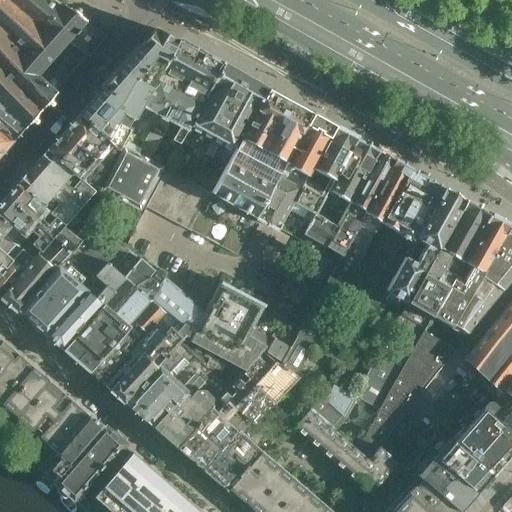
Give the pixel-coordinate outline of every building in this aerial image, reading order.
[(36,76),(69,40),(87,56),(104,37),(52,0),(0,0),(0,109),(22,129),(55,93),(36,76)] [(162,170),(148,162),(168,126),(167,125),(169,122),(181,128),(174,141),(180,144),(180,143),(221,67),(155,29),(78,116),(117,151),(128,131),(117,125),(120,119),(125,122),(127,117),(134,121),(142,107),(160,117),(158,120),(157,120),(137,156),(124,148),(101,190),(139,211),(162,170)] [(224,166),(265,92),(221,67),(180,143),(202,154),(212,135),(220,140),(209,158),(224,166)] [(306,176),(310,169),(332,129),(287,104),(265,92),(224,166),(216,182),(210,192),(167,167),(146,207),(235,255),(255,217),(277,228),(291,202),(306,176)] [(23,129),(22,129),(0,109),(0,130),(12,141),(23,129)] [(95,193),(117,151),(78,116),(47,151),(93,192),(95,193)] [(349,200),(376,154),(354,141),(332,129),(310,169),(320,174),(316,181),(306,176),(291,202),(313,214),(328,188),(349,200)] [(0,154),(12,141),(0,130),(0,154)] [(93,192),(47,151),(16,186),(62,227),(93,192)] [(364,212),(392,162),(376,154),(349,200),(335,226),(324,246),(340,255),(358,223),(351,220),(357,208),(364,212)] [(216,182),(173,157),(167,167),(210,192),(216,182)] [(295,376),(380,223),(408,172),(392,162),(364,212),(358,223),(340,255),(290,348),(281,363),(280,365),(295,376)] [(387,250),(425,182),(408,172),(380,223),(393,231),(383,248),(387,250)] [(413,239),(441,191),(425,182),(387,250),(369,282),(384,290),(403,257),(413,239)] [(62,227),(16,186),(0,204),(0,217),(40,251),(62,227)] [(406,302),(465,199),(459,195),(456,199),(441,191),(413,239),(425,245),(420,253),(418,255),(414,264),(403,257),(384,290),(406,302)] [(425,327),(431,316),(487,217),(471,208),(474,203),(465,199),(406,302),(352,400),(332,386),(323,401),(318,398),(309,409),(322,420),(335,430),(348,441),(355,447),(365,434),(425,327)] [(324,246),(335,226),(313,214),(302,234),(324,246)] [(0,236),(2,235),(20,250),(32,261),(40,251),(0,217),(0,236)] [(452,324),(507,229),(510,224),(502,220),(500,224),(487,217),(431,316),(449,326),(451,323),(452,324)] [(44,335),(124,248),(90,220),(74,238),(79,242),(18,312),(44,335)] [(430,380),(504,289),(498,284),(511,259),(511,225),(510,224),(507,229),(452,324),(451,323),(449,326),(443,337),(421,375),(430,380)] [(79,242),(74,238),(62,227),(40,251),(32,261),(0,296),(18,312),(79,242)] [(0,273),(20,250),(2,235),(0,236),(0,273)] [(98,310),(126,279),(121,275),(136,258),(124,248),(44,335),(61,350),(98,310)] [(0,296),(32,261),(20,250),(0,273),(0,296)] [(88,373),(153,302),(162,279),(136,258),(121,275),(126,279),(135,287),(107,318),(98,310),(61,350),(88,373)] [(504,289),(511,278),(511,259),(498,284),(504,289)] [(203,312),(162,279),(153,302),(165,314),(176,323),(184,330),(175,340),(178,342),(181,345),(186,339),(188,341),(203,312)] [(246,337),(253,325),(263,306),(220,282),(203,312),(188,341),(186,339),(181,345),(228,389),(245,371),(244,370),(261,351),(265,354),(265,353),(268,348),(246,337)] [(500,393),(511,378),(511,300),(464,360),(481,375),(500,393)] [(101,384),(155,325),(165,314),(153,302),(88,373),(101,384)] [(122,402),(178,342),(175,340),(184,330),(176,323),(166,335),(143,359),(140,357),(109,391),(122,402)] [(109,391),(140,357),(143,359),(166,335),(155,325),(101,384),(109,391)] [(274,337),(253,325),(246,337),(268,348),(273,339),(274,337)] [(369,459),(379,447),(430,380),(421,375),(443,337),(425,327),(365,434),(355,447),(361,452),(369,459)] [(281,363),(290,348),(273,339),(268,348),(265,353),(281,363)] [(228,389),(181,345),(178,342),(122,402),(129,408),(144,422),(151,427),(172,404),(174,404),(179,408),(199,386),(216,402),(228,389)] [(0,375),(14,359),(13,358),(0,346),(0,375)] [(0,404),(0,405),(32,368),(17,355),(13,358),(14,359),(0,375),(0,404)] [(238,433),(247,423),(251,426),(297,378),(295,376),(280,365),(280,366),(274,362),(269,367),(257,357),(245,371),(228,389),(216,402),(174,447),(225,492),(226,491),(227,489),(228,489),(228,490),(260,453),(261,452),(238,433)] [(16,418),(44,385),(46,387),(49,383),(32,368),(0,405),(2,406),(16,418)] [(511,454),(511,378),(500,393),(481,375),(438,430),(445,436),(451,428),(459,435),(453,443),(491,477),(511,454)] [(86,415),(73,404),(69,401),(66,404),(46,387),(44,385),(16,418),(15,418),(31,432),(34,428),(41,434),(38,437),(55,451),(86,415)] [(174,447),(216,402),(199,386),(179,408),(174,404),(172,404),(151,427),(174,447)] [(305,439),(322,420),(309,409),(308,411),(307,411),(293,428),(305,439)] [(53,484),(102,427),(87,415),(86,415),(55,451),(54,452),(53,452),(37,470),(53,484)] [(318,450),(335,430),(322,420),(305,439),(318,450)] [(73,501),(121,446),(122,447),(124,446),(102,427),(53,484),(73,501)] [(331,461),(348,441),(335,430),(318,450),(331,461)] [(491,477),(453,443),(445,436),(438,430),(423,448),(476,494),(491,477)] [(361,452),(355,447),(348,441),(331,461),(344,472),(361,452)] [(396,463),(385,453),(379,447),(369,459),(374,463),(387,474),(395,466),(394,465),(396,463)] [(476,494),(423,448),(422,450),(408,468),(422,480),(458,511),(476,494)] [(260,453),(228,490),(243,503),(243,502),(254,511),(457,511),(458,511),(422,480),(415,488),(413,487),(389,511),(331,511),(262,452),(260,453)] [(357,483),(374,463),(369,459),(361,452),(344,472),(357,483)] [(199,511),(132,453),(92,498),(108,511),(199,511)] [(380,482),(387,474),(374,463),(357,483),(361,486),(361,487),(367,492),(367,491),(370,494),(380,482)]
